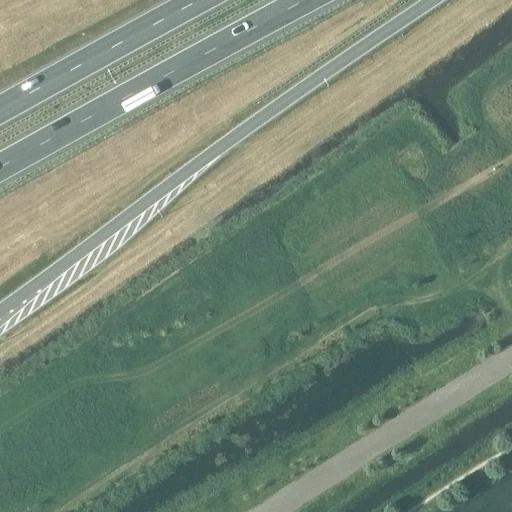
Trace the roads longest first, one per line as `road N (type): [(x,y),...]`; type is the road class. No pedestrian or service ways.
road 1 (trunk): [(0,314),(434,0)]
road 2 (trunk): [(0,172),(312,0)]
road 3 (trunk): [(201,0),(0,115)]
